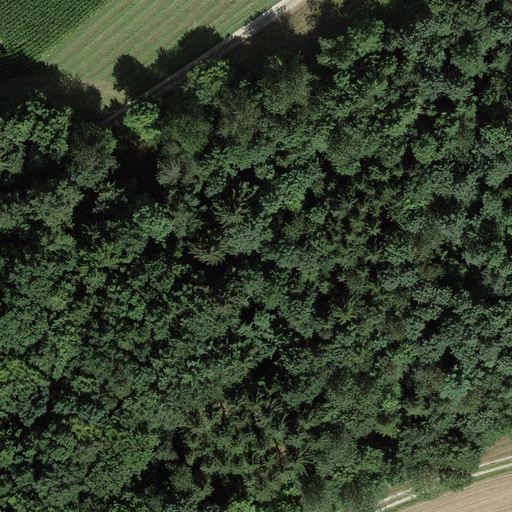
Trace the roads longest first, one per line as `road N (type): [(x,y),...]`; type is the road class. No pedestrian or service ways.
road 1 (track): [(0,196),(301,0)]
road 2 (track): [(369,511),(511,464)]
